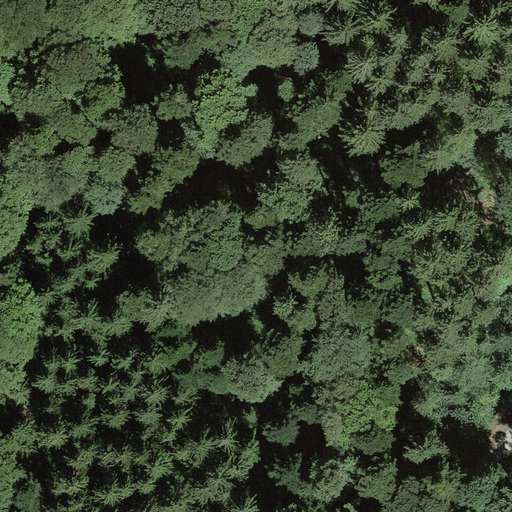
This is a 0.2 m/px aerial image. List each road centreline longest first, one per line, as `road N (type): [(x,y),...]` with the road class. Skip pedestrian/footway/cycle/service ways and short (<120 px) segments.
road 1 (track): [(511,232),(189,57),(125,44),(0,65)]
road 2 (track): [(0,196),(29,309),(33,511)]
